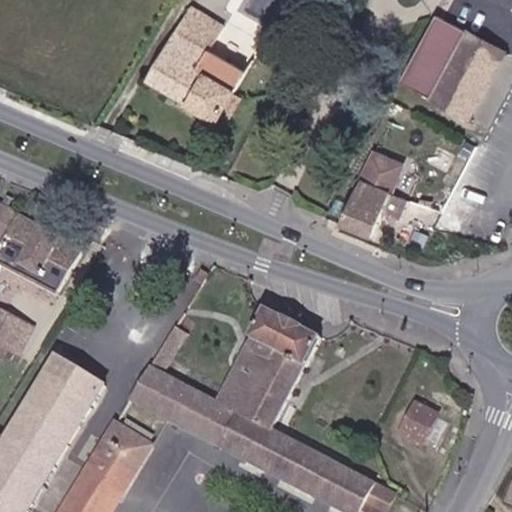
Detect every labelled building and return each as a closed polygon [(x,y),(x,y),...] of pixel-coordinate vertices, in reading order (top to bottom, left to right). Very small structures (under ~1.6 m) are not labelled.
[(192,6),(150,79),(218,118),(246,71),(209,50),(224,25),(192,6)] [(461,33),(434,17),(400,80),(426,95),(461,33)] [(470,119),(507,52),(463,28),(461,33),(426,95),(470,119)] [(402,166),(374,154),(344,225),(372,238),(382,213),(396,220),(405,200),(390,193),(402,166)] [(7,197),(2,206),(9,210),(14,200),(7,197)] [(0,250),(20,215),(9,210),(2,206),(0,204),(0,250)] [(0,250),(0,344),(8,348),(20,354),(33,328),(0,310),(0,268),(3,264),(59,294),(84,250),(20,215),(0,250)] [(220,403),(164,374),(153,368),(134,400),(350,511),(387,511),(396,494),(273,431),(305,367),(307,368),(322,338),(268,310),(252,339),(254,339),(220,403)] [(163,353),(173,359),(189,333),(178,327),(163,353)] [(0,344),(0,355),(3,357),(8,348),(0,344)] [(0,433),(0,511),(30,511),(110,386),(54,353),(0,433)] [(153,368),(164,374),(173,359),(163,353),(153,368)] [(426,443),(439,414),(417,404),(404,432),(426,443)] [(442,448),(455,422),(441,415),(428,442),(442,448)] [(118,425),(89,472),(125,494),(155,447),(118,425)] [(113,511),(125,494),(89,472),(64,511),(113,511)]
